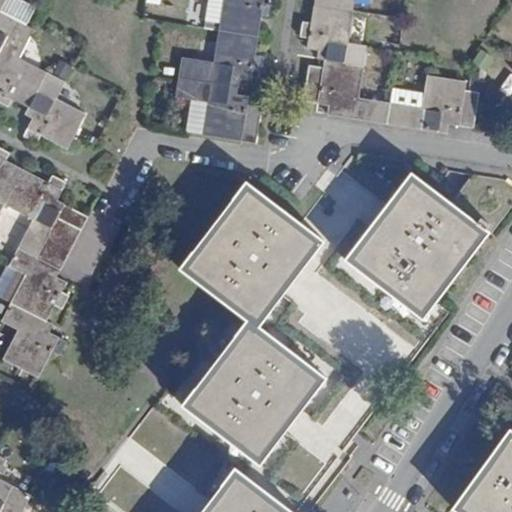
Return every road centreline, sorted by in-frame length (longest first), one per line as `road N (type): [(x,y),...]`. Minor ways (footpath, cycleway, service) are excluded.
road 1 (residential): [(511,169),(313,142),(297,173),(171,162),(123,218),(75,316)]
road 2 (residential): [(511,307),(384,511)]
